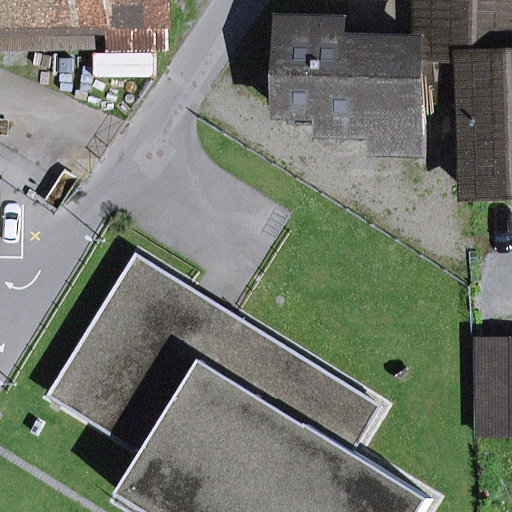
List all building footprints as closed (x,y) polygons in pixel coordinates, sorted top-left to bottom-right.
[(0,0),(0,31),(171,26),(170,0),(0,0)] [(511,0),(418,0),(417,44),(422,45),(421,100),(471,99),(472,193),(511,192),(511,0)] [(371,134),(420,135),(421,100),(422,45),(417,44),(345,42),(346,25),(286,24),(283,114),(323,115),(323,132),(371,134)] [(371,157),(419,158),(420,135),(371,134),(371,157)] [(352,453),(380,409),(140,261),(56,397),(149,455),(124,495),(150,511),(424,511),(431,502),(352,453)] [(511,398),(511,343),(481,344),(481,398),(511,398)] [(481,436),(511,435),(511,398),(481,398),(481,436)]
